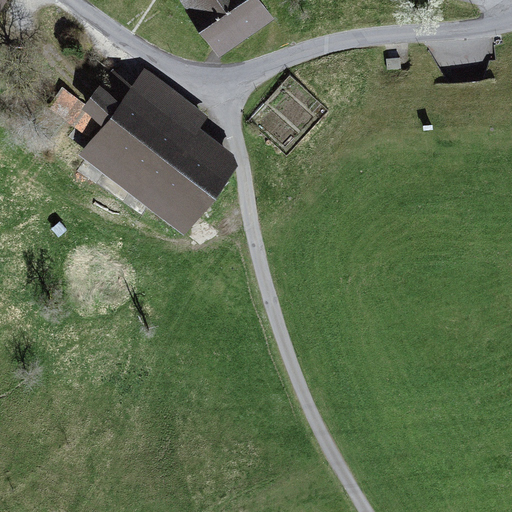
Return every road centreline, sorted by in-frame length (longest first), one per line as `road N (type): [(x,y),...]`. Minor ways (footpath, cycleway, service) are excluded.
road 1 (unclassified): [(226,84),(251,217),(304,381),(372,511)]
road 2 (unclassified): [(511,20),(323,46),(226,84)]
road 3 (unclassified): [(226,84),(173,67),(72,0)]
